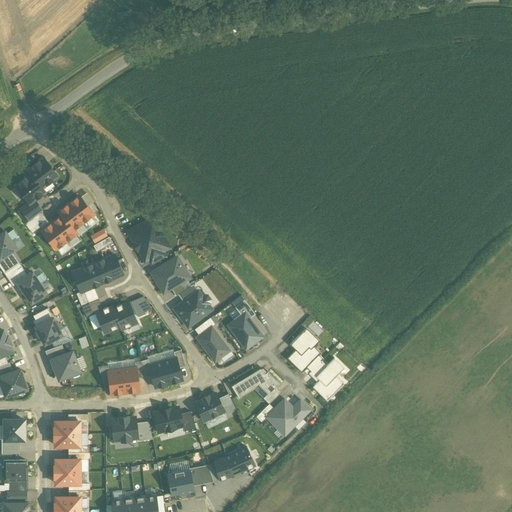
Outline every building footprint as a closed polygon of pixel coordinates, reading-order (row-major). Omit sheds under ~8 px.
[(31,174),(42,188),(57,176),(43,158),(28,170),(31,174)] [(34,200),(45,192),(42,188),(31,174),(15,185),(29,203),(29,204),(34,200)] [(94,202),(87,192),(80,197),(93,214),(97,210),(92,203),(94,202)] [(79,196),(69,204),(83,222),(92,214),(93,214),(80,197),(79,196)] [(21,209),(29,220),(30,219),(41,211),(42,210),(34,200),(29,204),(29,203),(21,209)] [(69,204),(59,211),(62,215),(73,229),(83,222),(69,204)] [(43,229),(50,224),(41,211),(30,219),(34,224),(38,229),(41,226),(43,229)] [(92,214),(83,222),(88,229),(98,222),(92,214)] [(62,215),(52,222),(66,241),(76,233),(62,215)] [(24,224),(28,228),(34,224),(30,219),(29,220),(24,224)] [(149,261),(152,265),(166,257),(163,251),(170,247),(163,235),(155,240),(149,230),(154,227),(146,221),(128,231),(133,241),(135,244),(137,242),(140,247),(139,248),(143,254),(145,253),(149,261)] [(43,229),(42,230),(56,248),(66,241),(52,222),(50,224),(43,229)] [(83,222),(73,229),(78,237),(88,229),(83,222)] [(32,233),(38,229),(34,224),(28,228),(32,233)] [(149,230),(155,240),(163,235),(154,227),(149,230)] [(103,228),(90,235),(95,243),(108,236),(103,228)] [(0,258),(11,251),(16,248),(11,240),(18,236),(13,229),(6,234),(5,231),(0,234),(0,258)] [(76,233),(66,241),(72,248),(81,241),(78,237),(76,233)] [(109,237),(93,245),(97,252),(112,243),(109,237)] [(66,241),(56,248),(62,256),(72,248),(66,241)] [(140,247),(137,242),(135,244),(133,241),(131,242),(137,252),(138,252),(144,263),(149,261),(145,253),(143,254),(139,248),(140,247)] [(11,251),(0,258),(0,267),(3,271),(18,261),(11,251)] [(112,279),(123,274),(115,254),(104,259),(112,279)] [(152,273),(163,292),(171,288),(186,278),(188,277),(177,257),(152,273)] [(112,279),(104,259),(94,263),(102,283),(112,279)] [(18,261),(3,271),(6,275),(20,265),(18,261)] [(92,287),(102,283),(94,263),(83,268),(92,287)] [(17,283),(17,282),(27,275),(20,265),(6,275),(13,286),(17,283)] [(39,267),(32,272),(36,277),(42,272),(39,267)] [(83,291),(92,287),(83,268),(72,272),(80,291),(81,292),(83,291)] [(36,277),(32,272),(27,275),(17,282),(17,283),(31,303),(46,293),(46,292),(40,284),(47,279),(42,273),(36,277)] [(186,278),(171,288),(176,296),(178,294),(191,286),(186,278)] [(52,287),(47,279),(40,284),(46,292),(52,287)] [(193,284),(191,286),(178,294),(183,302),(198,291),(193,284)] [(81,306),(88,303),(83,291),(81,292),(80,291),(76,293),(81,306)] [(202,297),(198,291),(183,302),(174,308),(188,326),(211,309),(207,304),(209,302),(210,300),(207,295),(204,295),(202,297)] [(241,315),(245,313),(249,318),(255,314),(241,295),(231,302),(241,315)] [(136,311),(138,317),(145,313),(145,312),(152,309),(143,296),(139,298),(143,308),(136,311)] [(129,302),(135,318),(138,317),(136,311),(143,308),(139,298),(129,302)] [(92,315),(96,313),(103,310),(103,308),(98,299),(88,303),(92,315)] [(135,318),(129,302),(121,305),(121,304),(116,306),(117,307),(113,309),(120,326),(121,329),(137,322),(135,318)] [(86,317),(92,315),(88,303),(81,306),(86,317)] [(103,310),(96,313),(104,333),(120,326),(113,309),(112,306),(108,308),(107,306),(103,308),(103,310)] [(33,321),(35,326),(52,317),(48,308),(33,316),(35,320),(33,321)] [(246,349),(262,336),(249,318),(245,313),(241,315),(234,320),(238,326),(232,330),(246,349)] [(40,336),(44,344),(50,341),(62,335),(59,329),(60,328),(57,323),(56,323),(53,317),(52,317),(35,326),(35,327),(37,330),(33,332),(36,338),(40,336)] [(199,336),(211,327),(213,325),(209,319),(194,329),(199,336)] [(232,330),(238,326),(234,320),(228,325),(232,330)] [(66,325),(60,328),(59,329),(62,335),(50,341),(53,348),(62,344),(74,340),(66,325)] [(229,351),(211,327),(199,336),(197,337),(215,361),(229,351)] [(310,346),(319,354),(320,352),(314,346),(319,340),(306,327),(304,329),(316,340),(310,346)] [(295,349),(297,351),(289,360),(301,372),(306,367),(319,354),(310,346),(316,340),(304,329),(290,344),(295,349)] [(0,355),(4,354),(12,350),(9,344),(10,343),(7,336),(5,337),(2,330),(0,331),(0,355)] [(52,360),(51,360),(65,354),(62,344),(53,348),(45,351),(49,361),(52,360)] [(287,358),(289,360),(297,351),(295,349),(287,358)] [(179,367),(185,365),(181,350),(174,352),(175,358),(176,357),(179,367)] [(52,360),(59,379),(79,371),(79,370),(75,359),(72,352),(65,354),(51,360),(52,360)] [(319,354),(306,367),(310,372),(321,360),(323,358),(319,354)] [(82,356),(75,359),(79,370),(87,367),(82,356)] [(178,381),(182,380),(179,367),(176,357),(162,361),(169,384),(178,382),(178,381)] [(318,392),(327,401),(344,383),(344,382),(343,383),(335,376),(343,368),(334,359),(335,359),(334,358),(326,366),(316,376),(319,380),(317,382),(314,385),(320,390),(318,392)] [(149,365),(148,359),(141,361),(145,376),(151,375),(149,365)] [(343,383),(344,382),(337,376),(344,368),(335,359),(334,359),(343,368),(335,376),(343,383)] [(317,382),(319,380),(316,376),(326,366),(321,360),(310,372),(308,373),(317,382)] [(145,376),(141,361),(134,362),(135,368),(136,368),(137,377),(145,376)] [(169,384),(162,361),(149,365),(151,375),(155,387),(159,386),(159,387),(169,384)] [(0,375),(13,372),(9,362),(8,363),(0,365),(0,375)] [(109,371),(108,365),(98,367),(102,382),(109,381),(108,371),(109,371)] [(137,377),(136,368),(135,368),(122,369),(125,393),(134,392),(134,391),(139,390),(137,377)] [(277,387),(280,384),(267,371),(265,373),(260,368),(231,386),(238,398),(239,398),(239,396),(249,390),(248,389),(257,384),(269,395),(277,387)] [(5,397),(27,389),(20,369),(13,372),(0,375),(0,381),(1,386),(5,396),(5,397)] [(125,393),(122,369),(108,371),(109,381),(111,394),(115,393),(116,394),(125,393)] [(239,396),(239,398),(254,389),(264,399),(269,404),(282,392),(277,387),(269,395),(257,384),(248,389),(249,390),(239,396)] [(195,403),(204,421),(223,411),(224,411),(218,398),(215,393),(208,396),(208,395),(202,398),(203,399),(195,403)] [(218,398),(224,411),(223,411),(225,415),(236,410),(228,394),(218,398)] [(287,433),(310,409),(300,400),(292,407),(284,399),(274,409),(266,417),(273,423),(275,421),(287,433)] [(266,417),(274,409),(269,404),(256,417),(261,421),(266,417)] [(153,414),(158,432),(167,429),(167,431),(175,429),(174,427),(182,425),(183,425),(180,414),(178,407),(170,410),(169,408),(162,410),(162,412),(153,414)] [(180,414),(183,425),(182,425),(183,431),(196,428),(190,411),(180,414)] [(112,420),(114,440),(121,439),(122,441),(130,440),(130,438),(137,437),(138,437),(136,423),(135,417),(128,418),(127,416),(119,417),(119,419),(112,420)] [(53,434),(80,434),(80,419),(53,419),(53,434)] [(24,426),(24,420),(4,420),(4,440),(19,440),(24,439),(24,433),(25,433),(25,426),(24,426)] [(149,421),(136,423),(138,437),(137,437),(137,441),(152,439),(149,421)] [(275,421),(273,423),(284,435),(287,433),(275,421)] [(80,434),(53,434),(53,447),(80,447),(80,434)] [(1,454),(19,454),(19,440),(4,440),(4,439),(1,439),(1,454)] [(246,446),(226,456),(234,476),(255,465),(246,446)] [(226,456),(213,460),(219,480),(234,476),(226,456)] [(53,471),(81,471),(81,457),(53,458),(53,471)] [(26,483),(26,480),(25,468),(25,460),(3,460),(3,467),(1,467),(2,477),(4,477),(4,483),(10,483),(26,483)] [(189,470),(190,469),(193,486),(213,482),(208,465),(189,468),(189,470)] [(171,496),(194,491),(193,486),(190,469),(189,470),(167,474),(171,496)] [(81,471),(53,471),(54,485),(81,485),(81,471)] [(10,483),(10,491),(26,491),(28,491),(28,490),(26,490),(26,483),(10,483)] [(26,491),(10,491),(8,491),(8,500),(25,500),(26,500),(26,491)] [(134,497),(135,511),(158,511),(156,494),(134,497)] [(54,509),(81,509),(81,495),(54,495),(54,509)] [(117,499),(112,499),(112,511),(135,511),(134,497),(117,499)] [(29,511),(30,511),(28,511),(28,503),(25,503),(25,500),(8,500),(8,503),(5,503),(4,511),(29,511)]
